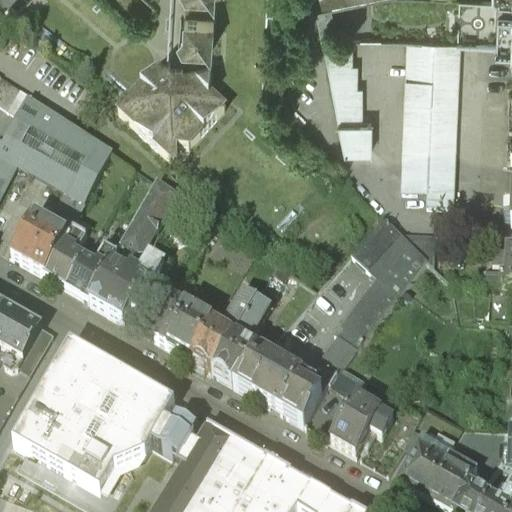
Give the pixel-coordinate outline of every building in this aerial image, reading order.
[(394,0),(318,0),(322,15),(395,0),(394,0)] [(511,5),(502,5),(500,49),(511,49),(511,5)] [(214,23),(185,21),(183,50),(212,52),(214,23)] [(352,45),(322,45),(344,157),(370,157),(370,128),(361,128),(361,93),(356,93),(356,70),(352,70),(352,45)] [(434,46),(408,45),(407,81),(432,82),(434,46)] [(459,47),(434,46),(432,82),(457,84),(459,47)] [(182,69),(170,70),(169,62),(167,65),(121,115),(118,118),(123,123),(129,123),(129,129),(170,166),(176,160),(176,154),(188,154),(225,114),(209,99),(211,76),(182,74),(182,69)] [(432,82),(407,81),(402,197),(426,198),(426,210),(452,211),(457,84),(432,82)] [(28,104),(0,85),(0,111),(18,123),(28,104)] [(112,158),(28,104),(18,123),(0,157),(0,162),(16,172),(64,199),(85,211),(112,158)] [(0,202),(16,172),(0,162),(0,202)] [(158,189),(135,230),(154,241),(176,202),(158,189)] [(85,211),(64,199),(53,219),(74,231),(85,211)] [(384,224),(351,260),(368,276),(401,241),(400,239),(384,224)] [(67,245),(33,226),(11,264),(45,284),(67,245)] [(121,254),(89,310),(123,329),(131,315),(138,320),(162,279),(160,274),(148,267),(146,269),(142,262),(154,241),(135,230),(121,254)] [(45,284),(66,297),(84,266),(74,260),(76,256),(78,256),(88,239),(74,231),(72,235),(72,236),(67,245),(45,284)] [(434,241),(400,239),(401,241),(426,266),(427,254),(433,254),(434,241)] [(339,344),(317,372),(323,376),(323,375),(335,382),(337,383),(342,377),(426,266),(401,241),(368,276),(378,285),(334,341),(339,344)] [(95,272),(84,266),(66,297),(89,310),(121,254),(108,246),(96,266),(97,268),(95,272)] [(511,256),(507,256),(507,258),(494,257),(493,271),(506,272),(505,283),(503,283),(501,280),(484,279),(484,291),(511,292),(511,256)] [(289,278),(277,270),(271,279),(283,287),(289,278)] [(260,297),(251,292),(247,299),(256,305),(260,297)] [(276,302),(262,294),(260,297),(256,305),(270,313),(276,302)] [(212,332),(190,368),(211,380),(256,305),(247,299),(244,297),(220,337),(212,332)] [(256,305),(211,380),(232,392),(261,360),(241,349),(244,345),(250,348),(270,313),(256,305)] [(212,331),(176,309),(153,347),(190,368),(212,332),(212,331)] [(42,336),(4,315),(0,321),(0,354),(23,368),(42,336)] [(174,415),(70,354),(14,452),(103,504),(117,479),(147,466),(153,455),(165,432),(174,415)] [(301,382),(261,360),(232,392),(280,420),(298,390),(301,382)] [(311,397),(298,390),(280,420),(303,433),(327,394),(328,392),(329,392),(335,382),(323,375),(323,376),(311,397)] [(366,389),(342,377),(337,383),(335,382),(329,392),(328,392),(327,394),(353,409),(355,406),(366,389)] [(369,413),(355,406),(353,409),(330,449),(355,463),(369,438),(381,445),(391,426),(383,422),(386,417),(371,409),(369,413)] [(176,426),(171,436),(165,432),(153,455),(184,472),(197,451),(191,447),(197,437),(176,426)] [(344,511),(208,434),(197,451),(184,472),(160,511),(344,511)] [(511,511),(511,435),(501,435),(500,511),(468,492),(456,511),(511,511)] [(424,443),(412,436),(404,455),(413,460),(421,446),(422,446),(424,443)] [(422,446),(421,446),(413,460),(398,488),(424,503),(445,466),(454,450),(437,441),(431,452),(422,446)] [(459,473),(445,466),(424,503),(440,511),(456,511),(468,492),(476,477),(461,469),(459,473)]
